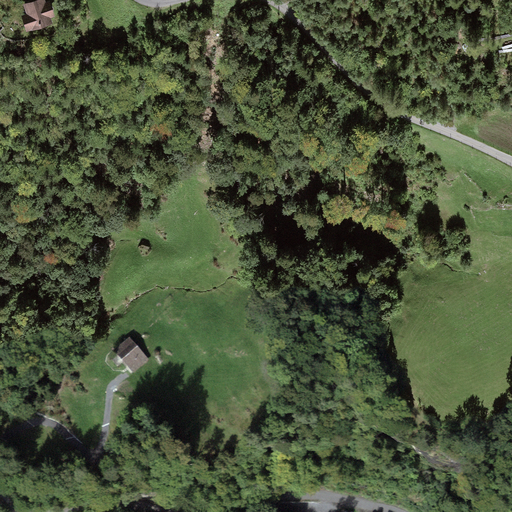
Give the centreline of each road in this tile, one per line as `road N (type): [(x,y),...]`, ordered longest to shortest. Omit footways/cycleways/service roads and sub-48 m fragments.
road 1 (unclassified): [(511,160),(386,108),(270,0)]
road 2 (unclassified): [(394,511),(287,493),(213,511)]
